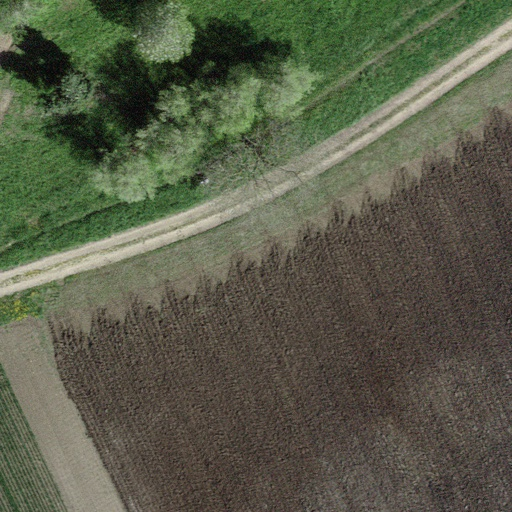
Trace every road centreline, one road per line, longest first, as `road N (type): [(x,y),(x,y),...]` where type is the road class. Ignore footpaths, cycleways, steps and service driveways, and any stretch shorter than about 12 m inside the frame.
road 1 (track): [(511,46),(306,181),(142,248),(0,288)]
road 2 (track): [(450,0),(354,70),(0,259)]
